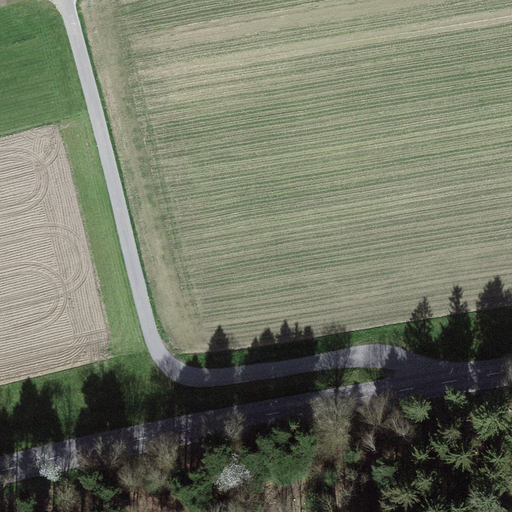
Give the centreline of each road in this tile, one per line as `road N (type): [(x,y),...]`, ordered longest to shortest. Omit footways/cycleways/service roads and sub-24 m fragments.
road 1 (residential): [(66,0),(162,358),(183,374),(213,378),(385,356),(415,362),(435,381)]
road 2 (tertiary): [(0,472),(435,381)]
